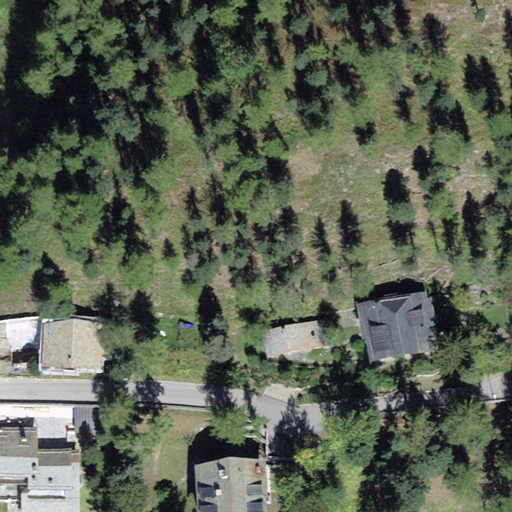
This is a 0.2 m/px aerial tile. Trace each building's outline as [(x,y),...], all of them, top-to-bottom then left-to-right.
[(423,298),(368,308),(380,367),(434,356),(423,298)] [(329,323),(267,336),(272,361),(334,348),(329,323)] [(75,328),(49,331),(48,372),(101,373),(102,332),(75,328)] [(34,432),(0,433),(0,480),(32,480),(33,496),(23,497),(23,511),(79,511),(78,454),(34,455),(34,432)] [(264,511),(262,469),(201,473),(203,511),(264,511)]
